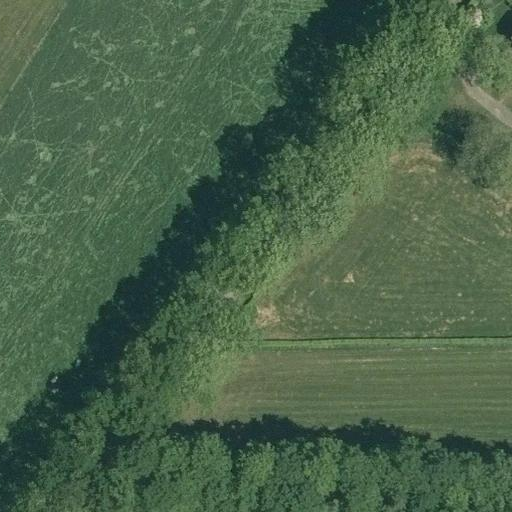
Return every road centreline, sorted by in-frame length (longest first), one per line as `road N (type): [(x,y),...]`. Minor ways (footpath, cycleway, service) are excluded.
road 1 (unclassified): [(85,489),(453,0)]
road 2 (unclassified): [(511,507),(85,489)]
